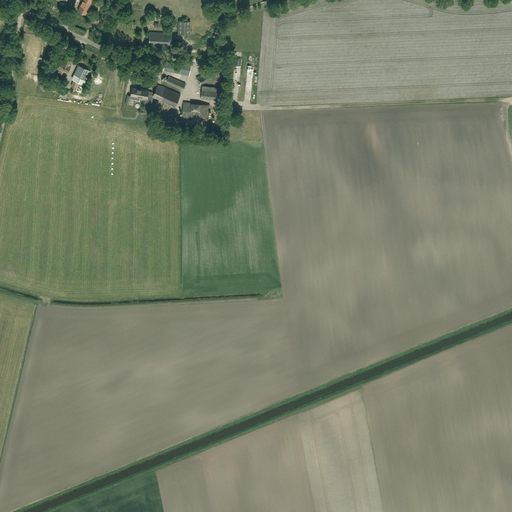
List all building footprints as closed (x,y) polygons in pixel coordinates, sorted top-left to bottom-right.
[(82,0),(78,10),(88,15),(91,7),(90,7),(93,0),(82,0)] [(190,35),(191,21),(180,21),(179,34),(190,35)] [(171,46),(172,33),(150,32),(149,45),(171,46)] [(72,61),(71,61),(73,58),(66,54),(63,62),(61,61),(58,68),(67,72),(71,66),(70,66),(72,61)] [(189,75),(191,64),(183,62),(182,65),(165,62),(163,71),(189,75)] [(81,66),(71,86),(76,88),(81,78),(86,80),(90,71),(81,66)] [(200,85),(218,76),(216,70),(197,79),(200,85)] [(183,90),(186,84),(169,76),(166,83),(183,90)] [(152,103),(153,97),(175,107),(180,94),(161,86),(157,85),(154,92),(149,91),(149,90),(132,87),(131,95),(147,98),(146,102),(152,103)] [(222,100),(223,92),(214,91),(214,87),(202,86),(201,98),(222,100)] [(208,122),(210,105),(184,102),(182,119),(208,122)]
